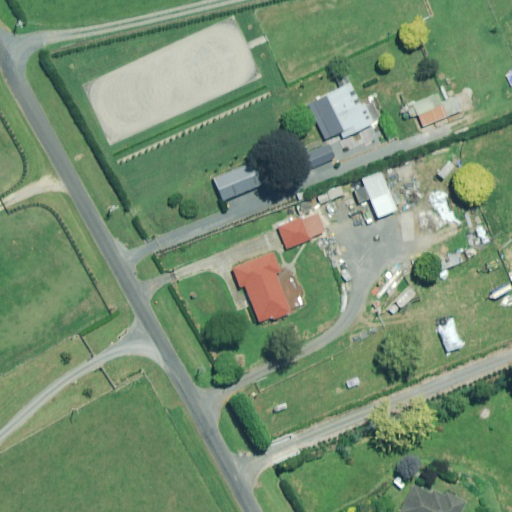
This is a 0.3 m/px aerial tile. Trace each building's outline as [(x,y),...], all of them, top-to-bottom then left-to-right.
[(344,139),(374,124),(354,83),(308,105),(326,141),(341,133),(344,139)] [(418,115),(437,108),(432,95),(413,103),(418,115)] [(437,108),(418,115),(423,128),(447,119),(442,106),(437,108)] [(336,160),(330,145),(304,155),(310,170),(336,160)] [(251,192),(244,170),(215,180),(223,202),(251,192)] [(360,204),(370,200),(377,219),(397,212),(381,173),(362,181),(365,189),(355,193),(360,204)] [(322,206),(345,196),(341,189),(319,199),(322,206)] [(316,231),(310,216),(278,229),(287,251),(314,240),(311,234),(316,231)] [(483,241),(475,221),(460,227),(468,247),(483,241)] [(281,275),(273,254),(232,269),(240,289),(245,286),(259,324),(289,313),(276,277),(281,275)] [(400,475),(393,481),(401,491),(408,484),(400,475)] [(431,495),(414,486),(401,511),(461,511),(465,506),(433,490),(431,495)]
